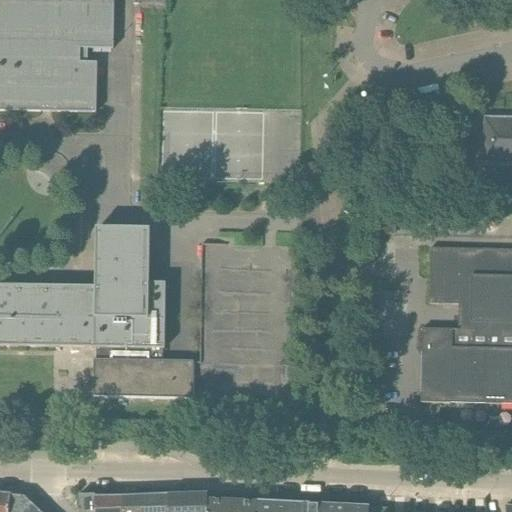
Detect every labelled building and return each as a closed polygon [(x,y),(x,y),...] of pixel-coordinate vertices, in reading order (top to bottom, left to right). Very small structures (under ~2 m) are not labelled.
[(162,364),(162,351),(164,351),(165,286),(149,286),(150,232),(97,231),(96,292),(0,289),(0,112),(96,114),(97,65),(86,65),(87,50),(113,51),(114,2),(0,0),(0,348),(96,350),(96,362),(93,362),(93,399),(103,399),(103,400),(194,402),(194,364),(162,364)] [(511,119),(484,119),(483,167),(511,167),(511,119)] [(226,287),(226,274),(235,274),(235,266),(226,266),(226,243),(203,244),(204,287),(226,287)] [(511,251),(431,250),(430,305),(459,306),(458,331),(422,331),(421,404),(511,405),(511,251)] [(0,511),(26,511),(32,506),(24,499),(0,496),(0,511)] [(124,511),(124,498),(95,499),(95,496),(78,496),(78,511),(79,511),(124,511)] [(171,497),(170,511),(207,511),(208,501),(207,496),(171,497)] [(170,511),(171,497),(124,498),(124,511),(170,511)] [(233,511),(234,502),(208,501),(207,511),(233,511)] [(233,511),(256,511),(257,504),(234,502),(233,511)]
